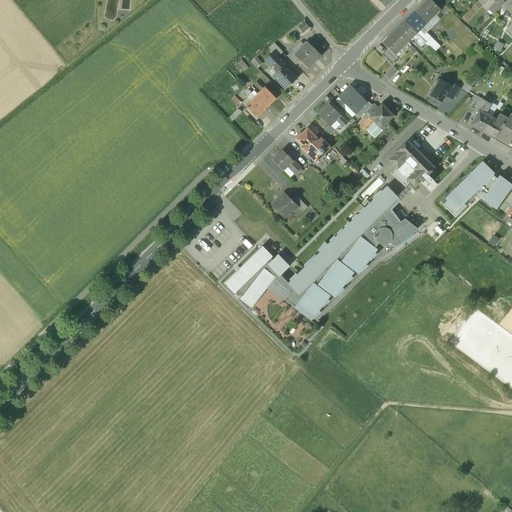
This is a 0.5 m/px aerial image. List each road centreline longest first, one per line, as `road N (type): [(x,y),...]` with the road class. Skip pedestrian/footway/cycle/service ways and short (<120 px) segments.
road 1 (tertiary): [(346,61),(0,403)]
road 2 (residential): [(346,61),(511,168)]
